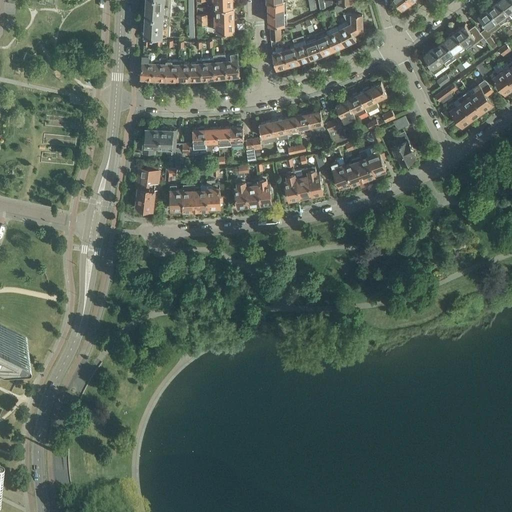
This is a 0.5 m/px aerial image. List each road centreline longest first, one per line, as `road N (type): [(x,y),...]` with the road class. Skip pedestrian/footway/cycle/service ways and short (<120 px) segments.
road 1 (residential): [(161,239),(339,211),(450,161)]
road 2 (unclassified): [(43,511),(43,413),(81,320)]
road 3 (residential): [(116,98),(188,106),(267,98)]
road 4 (residential): [(267,98),(346,74),(396,46)]
road 5 (residential): [(450,161),(396,46)]
